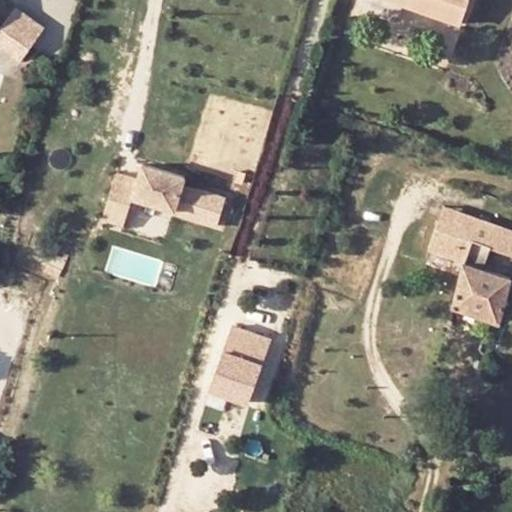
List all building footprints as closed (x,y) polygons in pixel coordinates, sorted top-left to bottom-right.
[(401,0),(461,25),(470,0),(401,0)] [(39,24),(9,6),(0,21),(0,52),(17,62),(39,24)] [(142,179),(121,173),(111,206),(132,213),(136,198),(178,210),(177,213),(221,227),(230,198),(187,185),(189,177),(147,164),(142,179)] [(503,323),(511,284),(511,258),(492,253),(497,232),(511,235),(511,211),(461,200),(457,214),(443,211),(436,240),(473,249),(459,310),(503,323)] [(132,213),(111,206),(106,219),(128,225),(132,213)] [(254,411),(276,348),(237,334),(214,398),(254,411)]
